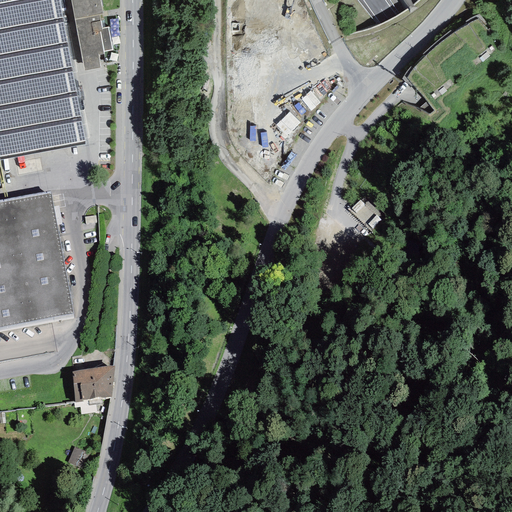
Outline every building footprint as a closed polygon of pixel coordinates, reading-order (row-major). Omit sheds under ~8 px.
[(60,0),(0,0),(0,157),(86,142),(60,0)] [(69,0),(83,72),(111,67),(98,0),(69,0)] [(495,36),(469,5),(397,66),(423,97),(495,36)] [(253,82),(253,55),(235,55),(235,82),(253,82)] [(236,94),(235,127),(253,127),(254,94),(236,94)] [(50,192),(0,202),(0,328),(74,314),(50,192)] [(112,366),(72,372),(75,403),(109,397),(112,366)] [(69,463),(83,468),(89,451),(75,446),(69,463)]
